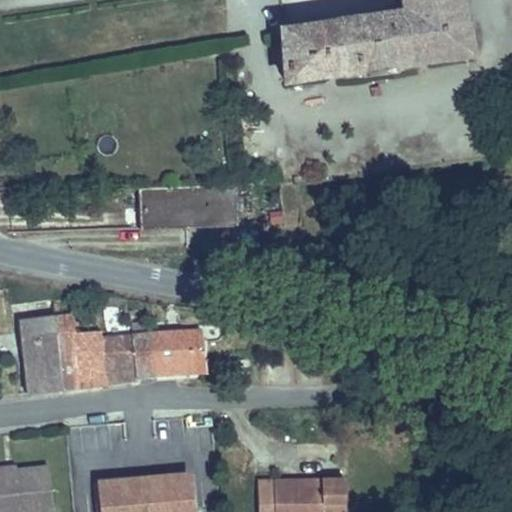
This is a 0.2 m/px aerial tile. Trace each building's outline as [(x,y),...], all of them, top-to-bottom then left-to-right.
[(401,0),(404,14),(336,23),(336,24),(281,33),(285,83),(309,80),(309,78),(357,72),(358,74),(359,74),(360,75),(361,76),(362,77),(362,78),(392,74),(393,71),(395,69),(396,69),(396,66),(444,60),(444,61),(469,57),(463,29),(462,29),(456,0),(401,0)] [(231,230),(227,187),(139,193),(144,235),(231,230)] [(19,327),(25,402),(62,396),(54,323),(19,327)] [(54,323),(62,396),(106,388),(102,343),(101,336),(73,338),(71,323),(54,323)] [(102,343),(106,388),(157,379),(208,375),(204,336),(102,343)] [(188,511),(184,469),(154,471),(155,476),(124,479),(123,475),(94,478),(97,511),(188,511)] [(0,472),(0,485),(16,483),(16,476),(15,470),(0,472)] [(16,483),(0,485),(0,511),(53,511),(49,472),(16,476),(16,483)] [(344,511),(345,485),(296,485),(296,493),(275,493),(275,483),(255,482),(254,511),(344,511)]
